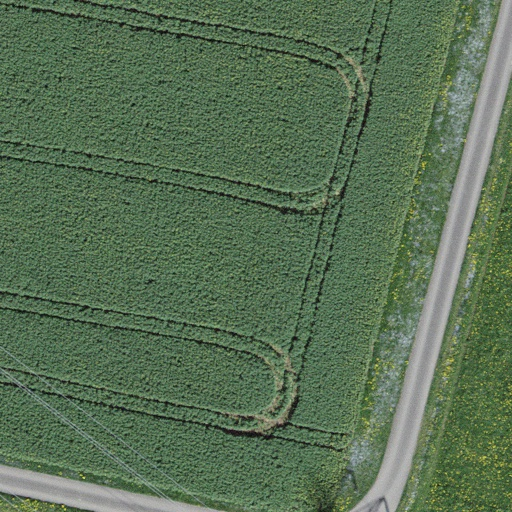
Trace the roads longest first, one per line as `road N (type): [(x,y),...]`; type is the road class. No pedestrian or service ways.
road 1 (track): [(511,0),(372,511)]
road 2 (track): [(119,511),(0,486)]
